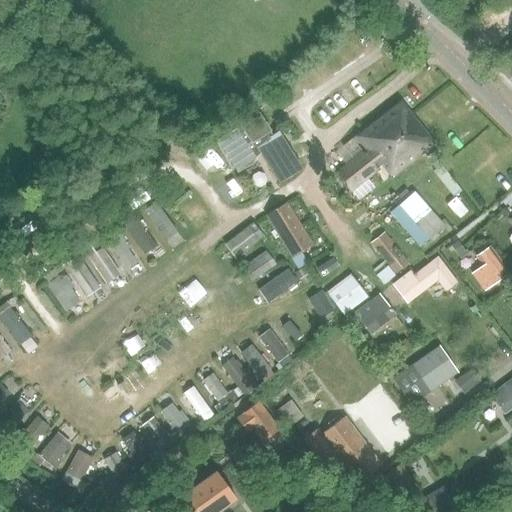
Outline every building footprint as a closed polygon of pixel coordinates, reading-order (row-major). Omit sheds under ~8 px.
[(264,93),(256,100),(259,104),(261,107),(269,100),(267,98),(265,94),(264,93)] [(393,178),(435,145),(401,102),(355,137),(366,151),(337,174),(351,191),(384,166),(393,178)] [(233,126),(215,137),(219,142),(234,166),(238,171),(255,159),(253,156),(260,152),(257,148),(273,137),(259,115),(257,112),(239,124),(240,125),(235,129),(233,126)] [(273,137),(257,148),(260,152),(278,181),(299,169),(277,134),(273,137)] [(414,192),(413,193),(389,213),(420,248),(444,226),(414,192)] [(143,212),(165,241),(177,232),(156,202),(143,212)] [(287,203),(266,216),(293,259),(302,253),(314,246),(287,203)] [(124,226),(145,255),(156,247),(143,228),(147,226),(143,220),(139,223),(133,215),(123,223),(124,226)] [(247,227),(224,244),(236,259),(259,241),(264,237),(252,223),(247,227)] [(105,239),(126,271),(138,263),(129,249),(131,248),(118,230),(105,239)] [(384,233),(370,244),(388,266),(377,275),(384,283),(395,275),(409,263),(384,233)] [(459,241),(452,245),(459,255),(466,251),(459,241)] [(82,249),(106,285),(121,274),(103,248),(95,253),(90,244),(82,249)] [(473,274),(485,291),(508,274),(489,247),(476,257),(483,266),(473,274)] [(244,271),(251,282),(276,265),(268,253),(267,253),(265,251),(245,265),(247,269),(244,271)] [(64,265),(87,298),(101,288),(78,255),(64,265)] [(446,292),(458,283),(438,257),(414,275),(411,271),(392,285),(407,304),(438,280),(446,292)] [(47,286),(66,312),(80,302),(71,289),(74,287),(59,266),(44,277),(49,284),(47,286)] [(303,268),(295,272),(300,279),(307,274),(303,268)] [(259,290),(268,304),(298,283),(288,269),(259,290)] [(326,293),(343,315),(367,297),(351,274),(326,293)] [(321,292),(308,300),(320,320),(333,311),(321,292)] [(353,312),(370,334),(395,314),(379,294),(353,312)] [(0,306),(0,321),(19,346),(32,336),(6,302),(0,306)] [(289,321),(282,327),(294,340),(301,334),(289,321)] [(259,337),(278,363),(288,355),(269,329),(259,337)] [(0,360),(11,351),(0,337),(0,360)] [(406,340),(398,347),(402,351),(410,345),(406,340)] [(239,355),(258,380),(271,370),(252,345),(239,355)] [(438,345),(392,377),(410,404),(457,373),(438,345)] [(221,366),(239,390),(252,381),(237,360),(236,361),(233,357),(221,366)] [(454,381),(464,393),(479,381),(470,368),(454,381)] [(214,407),(219,414),(240,399),(232,390),(228,393),(213,373),(202,381),(218,404),(214,407)] [(511,378),(490,394),(504,414),(511,407),(511,378)] [(0,404),(10,394),(0,384),(0,404)] [(192,387),(182,394),(203,422),(212,414),(192,387)] [(0,438),(3,441),(26,415),(25,413),(27,410),(17,400),(0,419),(0,438)] [(275,412),(288,428),(303,417),(291,400),(275,412)] [(251,429),(257,438),(261,443),(279,430),(258,402),(236,419),(246,432),(251,429)] [(189,428),(171,404),(159,412),(171,427),(168,429),(175,438),(189,428)] [(15,442),(28,452),(48,426),(36,416),(15,442)] [(141,426),(161,452),(173,443),(153,417),(141,426)] [(344,419),(322,435),(318,429),(303,440),(341,490),(354,480),(357,484),(380,467),(344,419)] [(128,457),(136,469),(152,458),(133,432),(121,440),(131,454),(128,457)] [(60,457),(71,444),(57,433),(38,455),(45,461),(55,470),(63,460),(60,457)] [(163,464),(179,452),(174,444),(157,456),(163,464)] [(78,451),(61,482),(76,490),(74,494),(79,498),(86,485),(81,482),(93,459),(78,451)] [(106,481),(109,486),(129,475),(116,452),(103,460),(113,477),(106,481)] [(36,454),(32,460),(40,467),(45,461),(38,455),(36,454)] [(416,487),(400,464),(377,480),(394,503),(416,487)] [(174,503),(180,511),(219,511),(236,500),(216,472),(174,503)] [(127,479),(116,487),(126,502),(137,493),(127,479)] [(415,503),(420,511),(466,511),(470,510),(451,480),(415,503)] [(319,482),(304,487),(310,505),(325,500),(319,482)]
